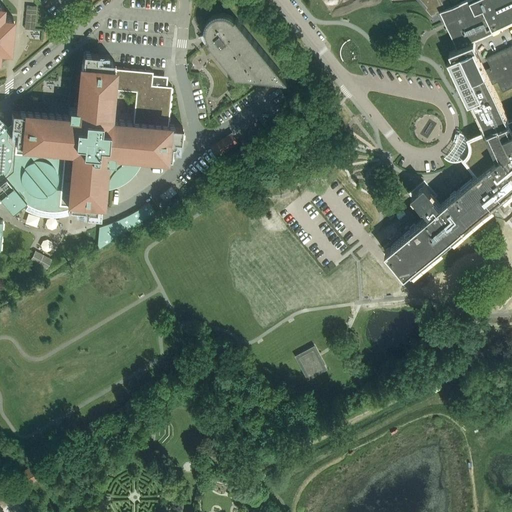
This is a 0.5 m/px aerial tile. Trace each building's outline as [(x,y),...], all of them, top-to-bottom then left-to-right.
[(486,72),(475,48),(478,47),(474,40),(472,41),(472,40),(470,37),(511,17),(511,0),(464,0),(446,9),(441,0),(420,0),(427,8),(425,10),(432,19),(434,18),(437,16),(441,24),(444,31),(453,51),(449,53),(452,58),(448,60),(468,103),(472,102),(486,132),(481,135),(484,142),(486,141),(494,159),(441,205),(437,208),(428,197),(432,194),(423,184),(412,193),(421,204),(424,201),(433,211),(430,214),(385,251),(404,274),(511,183),(511,126),(492,83),(499,80),(503,90),(511,85),(511,45),(488,57),(493,68),(486,72)] [(0,48),(10,49),(13,16),(2,15),(3,4),(0,4),(0,48)] [(28,4),(27,27),(37,28),(38,4),(28,4)] [(237,77),(289,82),(236,18),(234,20),(231,17),(226,15),(222,14),(217,15),(213,17),(209,21),(207,25),(206,30),(207,35),(199,37),(199,38),(201,37),(203,41),(205,44),(208,42),(237,77)] [(0,247),(2,220),(0,219),(0,199),(2,199),(13,212),(26,201),(34,205),(43,208),(52,209),(60,209),(69,207),(69,206),(87,208),(86,215),(100,216),(103,187),(109,188),(111,181),(115,174),(121,169),(127,165),(134,162),(142,161),(142,155),(171,157),(172,145),(175,145),(175,140),(181,140),(182,126),(168,125),(172,85),(167,84),(167,75),(152,73),(152,70),(114,66),(114,61),(97,59),(97,53),(83,52),(78,109),(70,108),(69,116),(13,111),(11,125),(17,125),(16,138),(11,137),(9,141),(7,139),(1,144),(3,148),(2,149),(0,150),(0,247)] [(233,133),(212,147),(219,157),(239,143),(233,133)] [(97,249),(155,212),(149,202),(128,215),(99,226),(97,249)] [(45,258),(47,253),(37,250),(35,255),(45,258)] [(467,332),(463,338),(470,343),(474,337),(467,332)] [(328,369),(315,344),(295,355),(308,380),(328,369)] [(32,467),(16,476),(22,487),(38,478),(32,467)]
